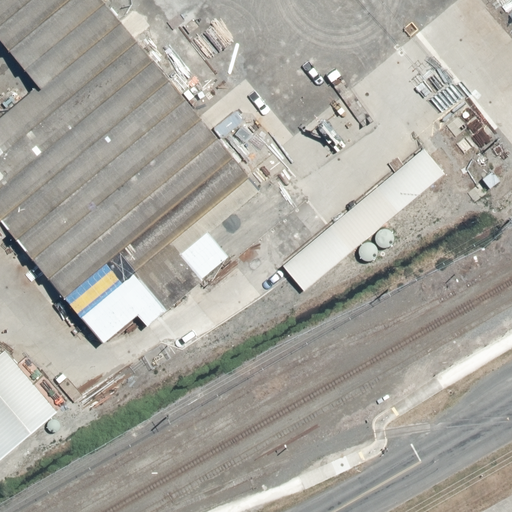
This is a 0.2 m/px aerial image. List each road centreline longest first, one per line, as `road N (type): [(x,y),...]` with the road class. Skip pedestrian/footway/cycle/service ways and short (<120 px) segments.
road 1 (unknown): [(0,331),(34,327),(80,348),(137,350),(291,243),(394,151),(413,122),(410,11)]
road 2 (tertiary): [(511,412),(338,511)]
